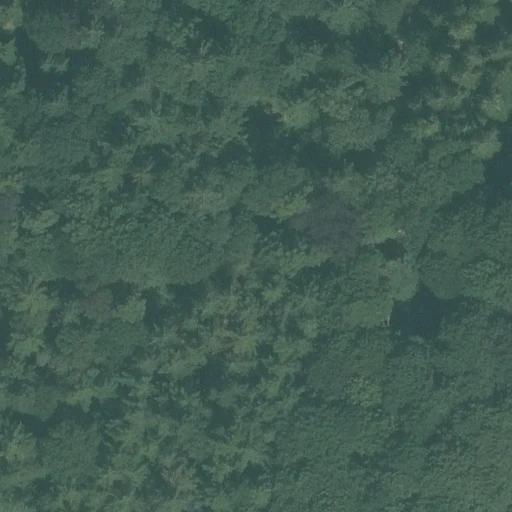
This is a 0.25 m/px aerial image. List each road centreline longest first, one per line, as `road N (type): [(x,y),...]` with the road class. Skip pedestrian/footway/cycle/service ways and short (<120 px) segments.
road 1 (track): [(274,511),(381,142)]
road 2 (track): [(381,142),(422,0)]
